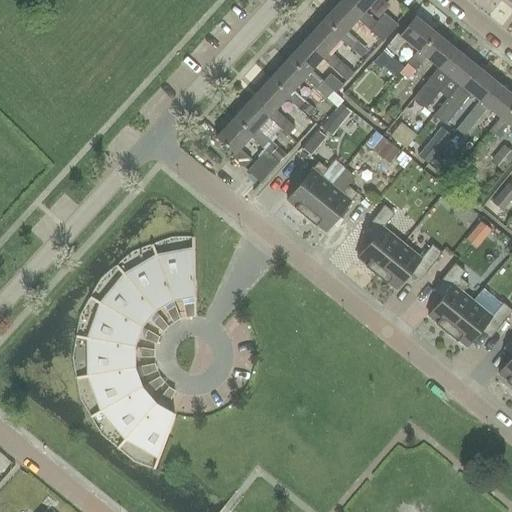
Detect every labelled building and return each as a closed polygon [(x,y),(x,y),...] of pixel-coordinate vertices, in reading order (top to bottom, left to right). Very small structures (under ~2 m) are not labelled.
[(359,57),(367,49),(346,31),(358,19),(360,16),(351,8),(342,0),(324,20),(342,36),(339,39),(359,57)] [(360,16),(358,19),(370,30),(369,31),(382,43),(397,26),(384,15),(377,22),(365,11),(374,0),(342,0),(351,8),(360,16)] [(420,53),(437,32),(416,15),(400,35),(398,33),(388,46),(395,52),(405,40),(418,51),(420,53)] [(328,50),(339,39),(342,36),(324,20),(306,39),(324,55),(322,58),(347,81),(354,74),(341,62),(328,50)] [(441,69),(457,49),(437,32),(420,53),(418,51),(408,63),(416,69),(426,57),(438,67),(441,69)] [(310,70),(322,58),(324,55),(306,39),(288,58),(306,75),(304,78),(316,89),(323,82),(310,70)] [(477,65),(457,49),(441,69),(438,67),(413,99),(426,109),(440,93),(447,99),(459,84),(461,85),(477,65)] [(404,69),(384,51),(372,64),(380,71),(383,68),(395,79),(404,69)] [(293,90),(304,78),(306,75),(288,58),(270,79),(288,95),(286,98),(299,109),(306,101),(293,90)] [(498,83),(477,65),(461,85),(459,84),(447,99),(434,116),(446,125),(471,94),(480,101),(482,103),(498,83)] [(337,91),(344,82),(333,72),(321,87),(341,104),(346,98),(337,91)] [(268,117),(281,129),(288,135),(295,128),(288,121),(275,110),(286,98),(288,95),(270,79),(252,98),(270,114),(268,117)] [(502,119),(511,106),(511,94),(498,83),(482,103),(480,101),(470,113),(456,131),(464,137),(488,107),(500,117),(502,119)] [(257,129),(268,117),(270,114),(252,98),(234,118),(252,135),(250,137),(265,151),(269,154),(276,147),(257,129)] [(341,104),(330,117),(340,125),(351,112),(341,104)] [(500,117),(490,130),(498,137),(509,125),(511,127),(511,106),(502,119),(500,117)] [(244,168),(252,161),(239,149),(250,137),(252,135),(234,118),(215,138),(234,155),(232,157),(244,168)] [(390,136),(406,149),(417,135),(401,121),(390,136)] [(378,155),(388,142),(376,132),(365,145),(378,155)] [(427,164),(440,148),(431,141),(418,157),(427,164)] [(388,142),(378,155),(390,165),(400,151),(388,142)] [(491,161),(503,171),(511,160),(511,152),(503,145),(491,161)] [(265,151),(247,171),(261,183),(279,163),(269,154),(265,151)] [(319,163),(287,202),(296,208),(295,209),(306,218),(332,186),(322,177),(328,170),(319,163)] [(503,211),(511,199),(511,186),(508,183),(492,202),(503,211)] [(332,186),(306,218),(316,226),(317,225),(325,232),(357,194),(348,186),(342,194),(332,186)] [(378,234),(358,259),(366,266),(366,267),(376,275),(403,243),(384,228),(395,214),(385,206),(369,226),(378,234)] [(464,240),(476,250),(492,230),(480,221),(464,240)] [(403,243),(376,275),(387,284),(388,283),(397,290),(417,265),(427,273),(443,253),(433,245),(422,258),(403,243)] [(159,255),(174,297),(181,295),(186,294),(196,293),(195,249),(184,249),(179,250),(174,251),(168,252),(159,255)] [(125,275),(155,309),(161,304),(167,300),(171,299),(174,297),(159,255),(149,260),(144,262),(138,265),(134,269),(129,272),(125,275)] [(449,291),(429,316),(437,323),(436,324),(447,333),(473,301),(463,292),(469,285),(460,278),(465,272),(455,263),(439,283),(449,291)] [(103,303),(142,325),(144,321),(147,318),(151,314),(153,311),(155,309),(125,275),(121,278),(119,281),(113,288),(110,291),(107,295),(103,303)] [(473,301),(447,333),(458,342),(459,341),(467,347),(488,322),(497,330),(511,312),(511,309),(503,302),(492,316),(473,301)] [(90,338),(134,345),(136,339),(137,335),(138,331),(140,328),(142,325),(103,303),(101,306),(96,315),(94,321),(92,327),(90,338)] [(183,305),(186,318),(194,317),(194,303),(183,305)] [(166,312),(173,323),(180,319),(175,307),(166,312)] [(152,324),(163,332),(168,326),(159,316),(152,324)] [(144,340),(157,344),(159,337),(147,330),(144,340)] [(134,345),(90,338),(89,342),(89,347),(89,355),(89,365),(91,375),(135,366),(134,359),(134,355),(134,352),(134,345)] [(511,342),(511,357),(499,374),(508,380),(507,381),(511,385),(511,338),(510,341),(511,342)] [(141,348),(141,358),(155,358),(154,351),(141,348)] [(141,367),(144,376),(157,371),(155,364),(141,367)] [(103,409),(142,386),(139,380),(137,373),(135,370),(135,366),(91,375),(91,377),(93,382),(94,388),(96,393),(99,399),(101,404),(103,409)] [(147,384),(154,391),(164,383),(160,377),(147,384)] [(128,437),(157,402),(148,395),(146,392),(144,388),(142,386),(103,409),(105,411),(109,417),(114,423),(119,429),(124,434),(128,437)] [(161,399),(169,404),(176,392),(169,388),(160,398),(161,399)] [(154,453),(162,455),(177,413),(172,411),(169,410),(164,407),(157,402),(128,437),(134,441),(139,445),(148,450),(154,453)]
